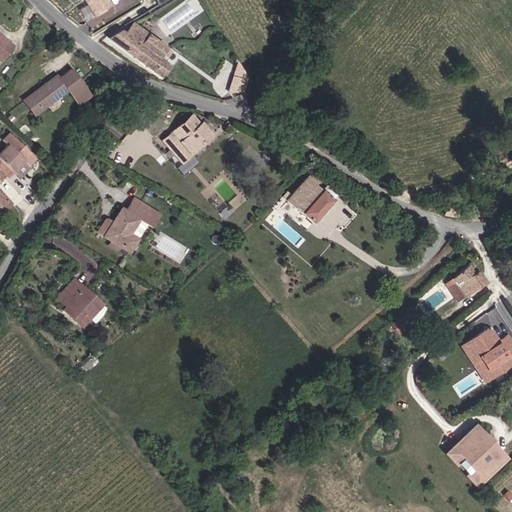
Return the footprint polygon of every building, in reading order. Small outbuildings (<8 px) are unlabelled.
[(82,0),(93,16),(104,10),(100,4),(105,0),(82,0)] [(159,59),(166,50),(133,25),(126,33),(121,30),(108,38),(160,76),(168,66),(159,59)] [(0,62),(0,63),(13,48),(0,36),(0,62)] [(57,78),(22,100),(32,116),(66,94),(73,104),(86,95),(72,73),(59,81),(57,78)] [(86,95),(73,104),(76,109),(89,101),(86,95)] [(127,129),(137,119),(127,109),(117,120),(127,129)] [(179,161),(207,136),(198,125),(195,126),(186,117),(159,141),(179,161)] [(9,129),(3,136),(7,141),(0,148),(0,168),(6,175),(24,158),(29,163),(35,157),(9,129)] [(303,177),(282,200),(308,223),(328,200),(303,177)] [(0,208),(8,200),(0,190),(0,208)] [(130,232),(139,217),(148,223),(152,225),(159,215),(150,210),(152,207),(135,196),(126,209),(122,207),(113,221),(105,233),(104,234),(131,250),(139,238),(130,232)] [(447,204),(446,216),(456,218),(457,205),(447,204)] [(139,238),(148,223),(139,217),(130,232),(139,238)] [(105,233),(113,221),(110,218),(105,218),(98,229),(105,233)] [(466,293),(486,279),(470,260),(446,281),(449,285),(451,287),(456,282),(466,293)] [(75,316),(73,319),(82,326),(100,303),(70,280),(54,299),(75,316)] [(511,358),(511,342),(507,335),(498,341),(491,331),(485,329),(461,345),(466,353),(474,348),(492,376),(511,362),(510,360),(511,358)] [(447,351),(442,346),(435,352),(440,357),(447,351)] [(492,376),(474,348),(466,353),(485,381),(492,376)] [(479,470),(462,450),(468,444),(465,440),(471,435),(470,433),(479,425),(478,424),(449,449),(478,482),(497,465),(495,462),(489,468),(485,464),(479,470)] [(508,457),(479,425),(470,433),(471,435),(465,440),(468,444),(462,450),(479,470),(485,464),(489,468),(495,462),(498,466),(508,457)]
